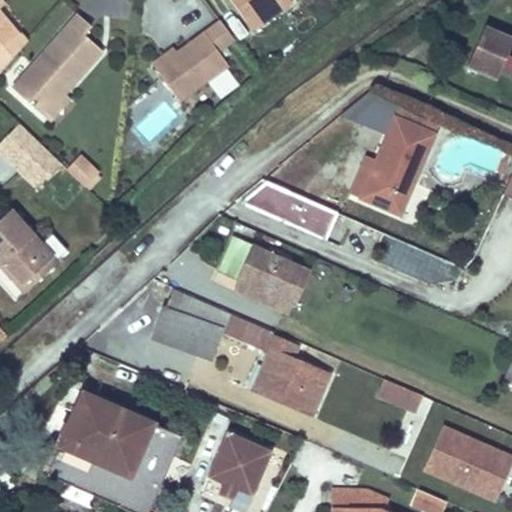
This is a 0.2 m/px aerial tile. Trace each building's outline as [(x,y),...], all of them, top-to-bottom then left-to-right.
[(230,0),(244,20),(268,3),(275,13),(290,2),(288,0),(230,0)] [(268,3),(244,20),(252,30),(275,13),(268,3)] [(0,48),(19,32),(0,10),(0,48)] [(12,89),(44,117),(57,101),(103,51),(83,33),(90,25),(78,15),(12,89)] [(177,53),(155,70),(178,100),(227,64),(217,50),(234,37),(221,20),(177,53)] [(489,21),(472,59),(481,63),(477,72),(497,81),(506,61),(510,52),(511,48),(511,31),(507,29),(489,21)] [(19,32),(0,48),(0,70),(27,41),(19,32)] [(151,64),(155,70),(177,53),(173,48),(151,64)] [(481,63),(472,59),(468,67),(477,72),(481,63)] [(57,101),(44,117),(50,121),(63,106),(57,101)] [(393,117),(358,198),(400,215),(434,135),(393,117)] [(32,138),(10,161),(35,185),(56,162),(32,138)] [(78,151),(63,168),(86,186),(100,169),(78,151)] [(338,213),(266,180),(239,203),(325,243),(338,213)] [(57,262),(9,209),(0,217),(0,264),(3,262),(12,273),(9,276),(24,292),(57,262)] [(232,239),(218,270),(293,303),(306,272),(232,239)] [(343,288),(339,298),(346,301),(350,291),(343,288)] [(171,290),(164,308),(221,328),(227,313),(171,290)] [(221,328),(164,308),(160,307),(148,339),(209,359),(220,332),(266,352),(258,372),(266,376),(259,391),(310,413),(326,375),(291,360),(296,347),(271,335),(273,331),(227,312),(227,313),(221,328)] [(142,372),(138,381),(168,393),(171,384),(142,372)] [(258,372),(251,388),(259,391),(266,376),(258,372)] [(420,396),(383,379),(376,395),(413,412),(420,396)] [(171,384),(168,393),(167,396),(188,405),(193,393),(171,384)] [(81,392),(45,474),(132,511),(145,511),(179,435),(81,392)] [(511,456),(442,427),(425,469),(501,501),(511,474),(511,456)] [(274,450),(231,428),(208,471),(224,479),(223,481),(234,487),(236,485),(251,493),(274,450)] [(234,487),(223,481),(219,487),(231,494),(234,487)] [(437,511),(444,499),(419,488),(412,505),(427,511),(437,511)] [(331,489),(330,511),(379,511),(385,500),(363,490),(331,489)]
